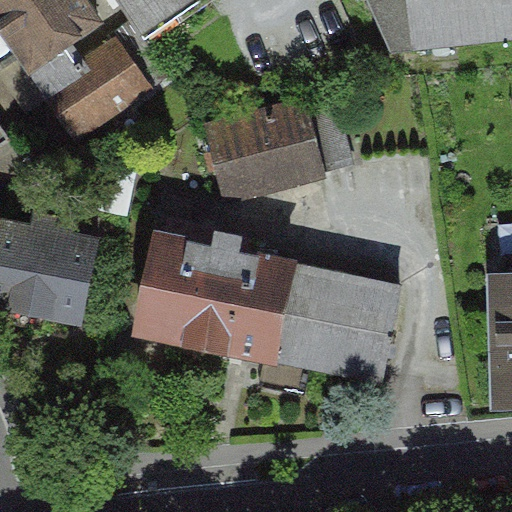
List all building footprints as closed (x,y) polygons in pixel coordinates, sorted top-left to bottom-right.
[(85,0),(0,0),(0,21),(79,134),(170,71),(146,36),(134,20),(110,37),(116,46),(86,66),(69,42),(100,21),(85,0)] [(121,0),(134,20),(146,36),(198,0),(121,0)] [(511,0),(371,0),(395,51),(511,37),(511,0)] [(214,127),(233,197),(321,174),(320,170),(348,162),(333,105),(305,112),(303,104),(214,127)] [(0,126),(0,145),(9,140),(0,126)] [(36,226),(0,219),(0,304),(83,321),(99,239),(71,234),(73,223),(38,216),(36,226)] [(188,224),(163,219),(139,332),(382,381),(402,285),(246,254),(249,236),(218,230),(215,247),(185,241),(188,224)] [(511,274),(495,275),(500,405),(511,404),(511,274)]
